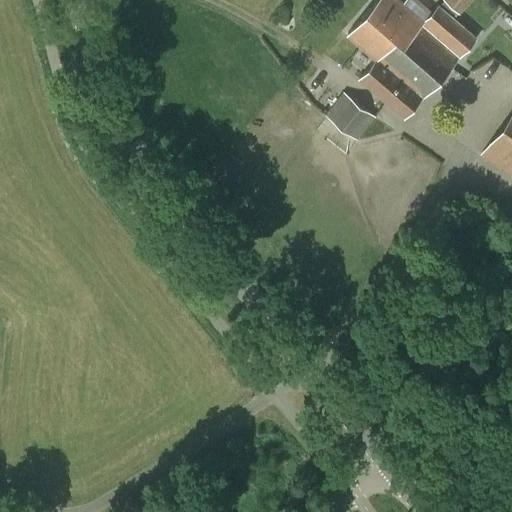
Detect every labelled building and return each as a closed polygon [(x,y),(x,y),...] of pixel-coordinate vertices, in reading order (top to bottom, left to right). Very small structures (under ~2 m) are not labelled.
[(358,78),(367,86),(384,66),(383,65),(385,63),(384,62),(384,61),(391,51),(402,39),(401,33),(426,5),(420,0),(403,0),(402,0),(375,0),(346,34),(375,59),(358,78)] [(446,0),(460,12),(470,1),(468,0),(446,0)] [(384,66),(367,86),(404,118),(476,36),(438,3),(432,10),(426,5),(401,33),(402,39),(391,51),(384,61),(384,62),(385,63),(383,65),(384,66)] [(343,90),(325,114),(357,140),(376,116),(343,90)] [(511,108),(480,154),(511,177),(511,108)]
